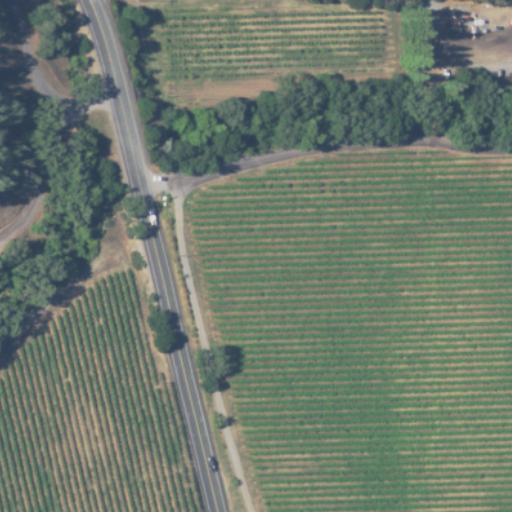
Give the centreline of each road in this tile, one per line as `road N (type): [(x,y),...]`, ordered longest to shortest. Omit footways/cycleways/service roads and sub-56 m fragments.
road 1 (secondary): [(94,0),(178,302),(224,511)]
road 2 (track): [(511,140),(272,153),(147,193)]
road 3 (track): [(0,364),(46,315),(159,236)]
